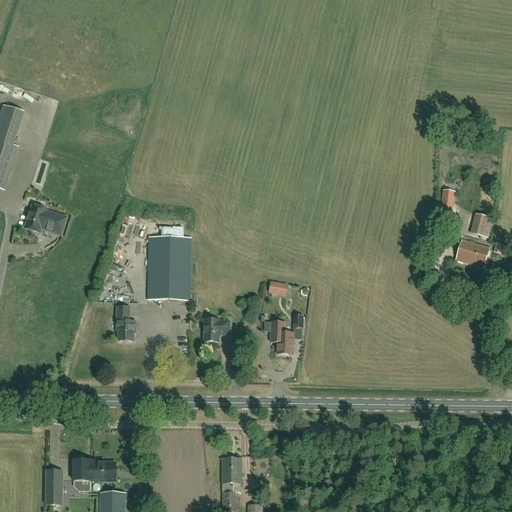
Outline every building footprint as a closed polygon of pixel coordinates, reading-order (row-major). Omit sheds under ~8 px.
[(0,118),(0,189),(5,191),(19,148),(14,147),(25,113),(4,107),(0,118)] [(440,219),(451,221),(453,203),(442,202),(440,219)] [(33,207),(26,229),(40,234),(42,229),(61,236),(67,219),(47,213),(47,212),(33,207)] [(469,233),(483,237),(489,218),(475,214),(469,233)] [(190,302),(191,240),(149,239),(148,302),(190,302)] [(489,249),(461,242),(456,261),(483,269),(489,249)] [(503,246),(496,244),(494,252),(500,254),(503,246)] [(269,295),(276,296),(278,285),(271,284),(269,295)] [(136,335),(136,323),(130,323),(130,309),(118,309),(117,330),(119,330),(119,343),(134,343),(134,335),(136,335)] [(293,330),(302,331),(303,318),(294,317),(293,330)] [(230,323),(219,323),(219,322),(205,322),(204,344),(219,344),(219,336),(230,336),(230,323)] [(284,345),(284,335),(285,324),(272,324),(271,344),(278,344),(284,345)] [(293,335),(284,335),(284,345),(278,344),(278,356),(292,357),(293,335)] [(241,493),(241,486),(242,460),(223,460),(222,511),(237,511),(237,493),(241,493)] [(91,464),(91,462),(74,462),(74,483),(91,483),(91,482),(116,482),(116,464),(91,464)] [(47,472),(47,482),(47,507),(62,507),(62,472),(47,472)] [(101,495),(101,500),(100,511),(125,511),(126,496),(101,495)]
